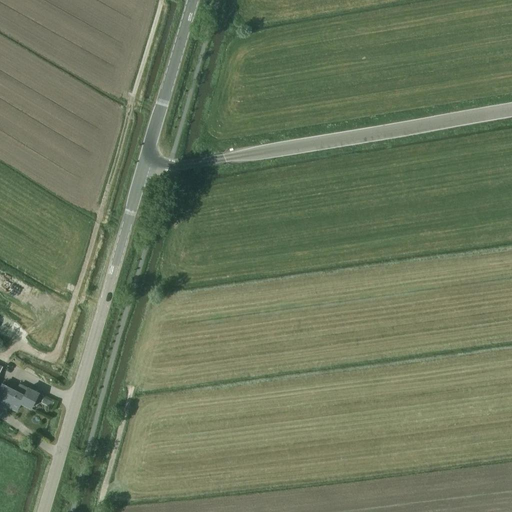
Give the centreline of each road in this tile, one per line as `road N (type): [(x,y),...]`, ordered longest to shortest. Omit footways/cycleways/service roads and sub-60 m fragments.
road 1 (tertiary): [(42,511),(193,0)]
road 2 (unclassified): [(71,511),(218,0)]
